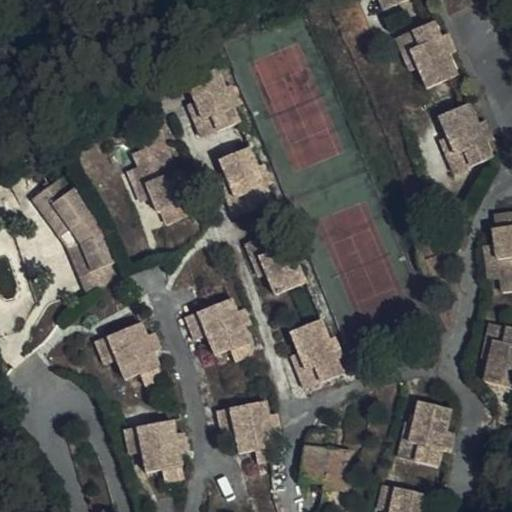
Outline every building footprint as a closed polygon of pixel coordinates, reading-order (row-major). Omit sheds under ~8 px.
[(402,0),(382,0),(387,13),(405,7),(402,0)] [(437,21),(414,30),(420,48),(403,54),(411,74),(419,71),(426,89),(459,78),(453,63),(444,39),(437,21)] [(420,48),(414,30),(397,37),(403,54),(420,48)] [(455,36),(444,39),(453,63),(464,58),(455,36)] [(188,98),(197,123),(214,116),(221,132),(241,124),(236,109),(229,89),(220,66),(187,78),(193,95),(188,98)] [(419,71),(411,74),(418,92),(426,89),(419,71)] [(238,84),(229,89),(236,109),(245,105),(238,84)] [(438,139),(448,163),(463,157),(470,172),(494,163),(488,145),(478,121),(474,109),(441,121),(446,136),(438,139)] [(214,116),(197,123),(204,139),(210,136),(221,132),(214,116)] [(488,117),(478,121),(488,145),(497,142),(488,117)] [(161,148),(174,185),(182,210),(210,201),(186,124),(157,134),(161,148)] [(114,186),(101,165),(89,145),(50,166),(77,208),(86,203),(107,190),(114,186)] [(159,190),(174,185),(161,148),(146,152),(159,190)] [(220,183),(227,203),(246,196),(253,211),(274,203),(268,185),(261,168),(254,148),(219,161),(226,181),(220,183)] [(463,157),(448,163),(454,178),(470,172),(463,157)] [(269,164),(261,168),(268,185),(275,182),(269,164)] [(120,216),(107,190),(86,203),(97,223),(120,216)] [(246,196),(227,203),(233,219),(253,211),(246,196)] [(128,214),(120,216),(97,223),(85,227),(100,276),(143,264),(128,214)] [(500,247),(503,284),(504,297),(511,296),(511,214),(498,215),(500,247)] [(284,230),(264,237),(269,254),(252,260),(259,280),(264,279),(271,297),(304,285),(297,265),(290,246),(284,230)] [(269,254),(264,237),(246,244),(252,260),(269,254)] [(297,243),(290,246),(297,265),(305,262),(297,243)] [(489,284),(503,284),(500,247),(487,249),(489,284)] [(231,297),(196,308),(206,335),(213,357),(228,351),(233,362),(252,355),(242,327),(235,306),(231,297)] [(247,302),(235,306),(242,327),(254,323),(247,302)] [(206,335),(196,308),(183,313),(192,340),(206,335)] [(176,367),(155,311),(106,328),(117,355),(127,352),(134,369),(148,364),(153,376),(176,367)] [(505,341),(509,328),(494,324),(490,338),(505,341)] [(288,356),(297,377),(314,371),(321,388),(340,380),(335,366),(329,347),(321,326),(289,338),(294,354),(288,356)] [(511,329),(509,328),(505,341),(490,338),(484,364),(494,367),(488,389),(511,394),(511,329)] [(337,345),(329,347),(335,366),(343,362),(337,345)] [(314,371),(297,377),(304,395),(321,388),(314,371)] [(434,426),(440,401),(430,399),(424,424),(434,426)] [(470,409),(440,401),(434,426),(424,424),(419,442),(438,447),(434,465),(454,470),(459,453),(466,425),(470,409)] [(264,404),(232,411),(235,435),(240,454),(252,451),(256,466),(275,462),(271,439),(267,419),(264,404)] [(235,435),(232,411),(218,414),(222,437),(235,435)] [(279,417),(267,419),(271,439),(282,437),(279,417)] [(339,438),(341,424),(324,420),(315,435),(310,470),(337,473),(335,488),(355,492),(364,443),(339,438)] [(137,433),(141,459),(146,476),(162,473),(164,485),(186,480),(181,458),(177,440),(174,425),(137,433)] [(476,428),(466,425),(459,453),(470,454),(476,428)] [(141,459),(137,433),(123,436),(129,462),(141,459)] [(187,438),(177,440),(181,458),(191,455),(187,438)] [(438,447),(419,442),(414,460),(434,465),(438,447)] [(404,511),(410,488),(396,486),(391,509),(404,511)] [(444,497),(410,488),(404,511),(403,511),(440,511),(441,510),(444,497)]
